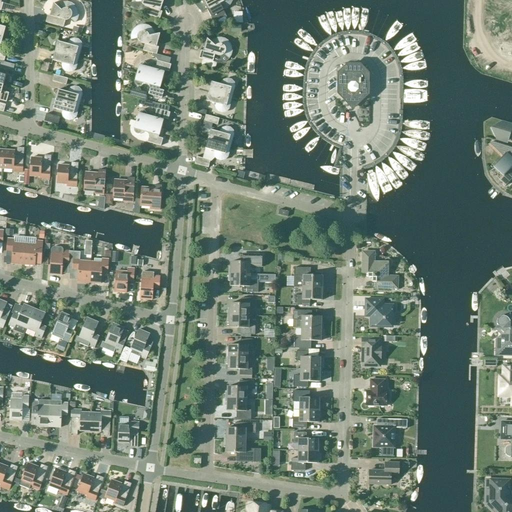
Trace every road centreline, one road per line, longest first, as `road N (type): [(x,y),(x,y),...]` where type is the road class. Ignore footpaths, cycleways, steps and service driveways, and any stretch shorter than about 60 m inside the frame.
road 1 (residential): [(207,477),(341,496),(350,216)]
road 2 (residential): [(207,477),(215,182)]
road 3 (residential): [(169,318),(0,278)]
road 4 (residential): [(181,171),(28,129)]
road 5 (residential): [(149,468),(0,435)]
road 6 (unclassified): [(149,468),(169,318)]
road 7 (unclassified): [(169,318),(181,171)]
road 8 (unclassified): [(350,216),(215,182)]
road 9 (residential): [(181,171),(184,35)]
road 10 (residential): [(28,129),(28,0)]
